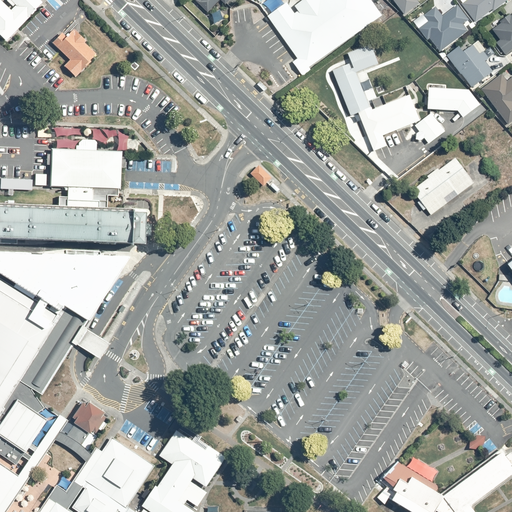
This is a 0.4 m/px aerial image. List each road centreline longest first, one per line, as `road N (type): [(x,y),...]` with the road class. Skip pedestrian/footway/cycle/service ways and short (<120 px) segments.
road 1 (secondary): [(425,286),(146,15)]
road 2 (secondary): [(511,383),(433,306),(425,286)]
